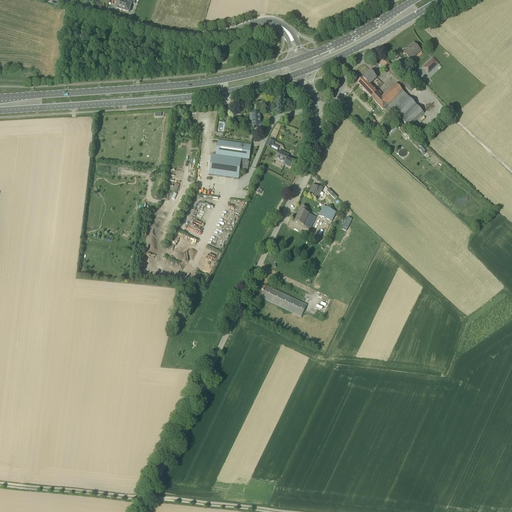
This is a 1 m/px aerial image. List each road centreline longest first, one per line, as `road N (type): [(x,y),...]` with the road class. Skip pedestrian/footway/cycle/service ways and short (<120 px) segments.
road 1 (unclassified): [(140,511),(307,169),(316,140),(313,100)]
road 2 (primary): [(0,110),(188,97),(304,70)]
road 3 (primary): [(299,58),(184,84),(0,97)]
road 4 (unclassified): [(295,48),(283,25),(271,21),(183,35),(59,0)]
road 5 (primary): [(304,70),(440,0)]
road 6 (primary): [(414,0),(299,58)]
